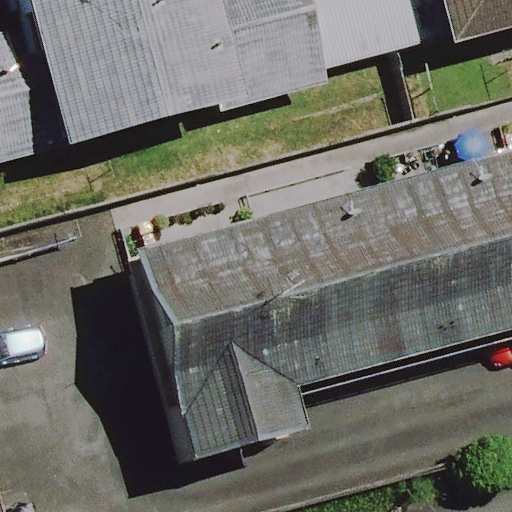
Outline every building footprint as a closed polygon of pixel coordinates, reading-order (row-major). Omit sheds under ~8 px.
[(210,124),(177,0),(0,0),(0,19),(8,53),(0,55),(0,65),(25,170),(210,124)] [(177,0),(210,124),(424,70),(402,0),(177,0)] [(511,0),(402,0),(424,70),(511,48),(511,0)] [(0,176),(25,170),(0,65),(0,176)] [(511,111),(59,226),(104,402),(511,298),(511,111)]
